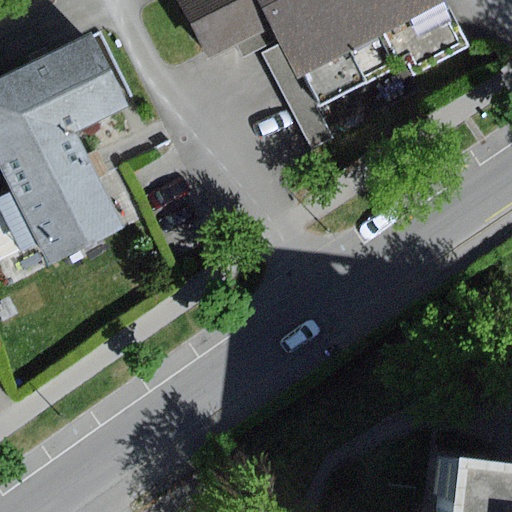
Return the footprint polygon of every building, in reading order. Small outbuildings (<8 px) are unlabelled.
[(288,37),(268,0),(181,0),(211,60),(241,45),(247,57),(288,37)] [(476,46),(452,0),(268,0),(288,37),(290,42),(322,104),(405,62),(413,78),(476,46)] [(0,155),(4,165),(80,131),(133,107),(100,36),(41,62),(0,81),(0,155)] [(322,104),(290,42),(263,56),(313,152),(340,138),(322,104)] [(80,131),(4,165),(16,191),(39,242),(50,266),(126,232),(95,163),(80,131)] [(0,259),(39,242),(16,191),(0,198),(0,259)] [(511,511),(511,460),(424,449),(415,511),(511,511)]
